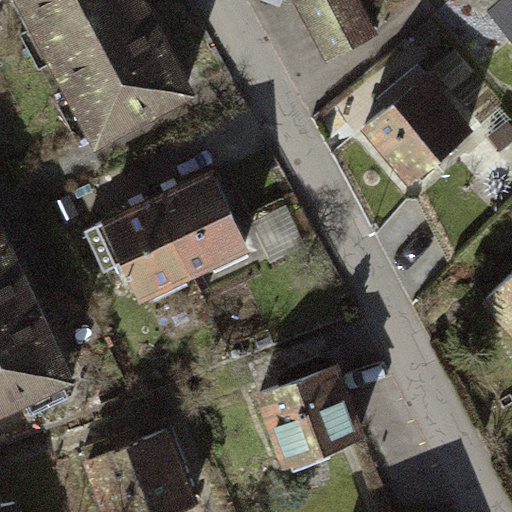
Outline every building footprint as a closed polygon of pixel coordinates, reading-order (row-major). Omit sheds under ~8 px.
[(27,0),(105,143),(211,92),(159,0),(27,0)] [(362,0),(296,0),(338,69),(387,40),(362,0)] [(511,0),(505,0),(496,7),(511,25),(511,0)] [(441,75),(376,125),(421,183),(486,133),(441,75)] [(219,169),(116,215),(153,298),(256,251),(219,169)] [(0,199),(0,414),(87,374),(0,199)] [(511,280),(490,299),(511,320),(511,280)] [(348,362),(264,393),(295,470),(379,437),(348,362)] [(180,430),(92,460),(113,511),(192,511),(210,506),(180,430)] [(34,511),(33,502),(0,506),(0,511),(34,511)]
